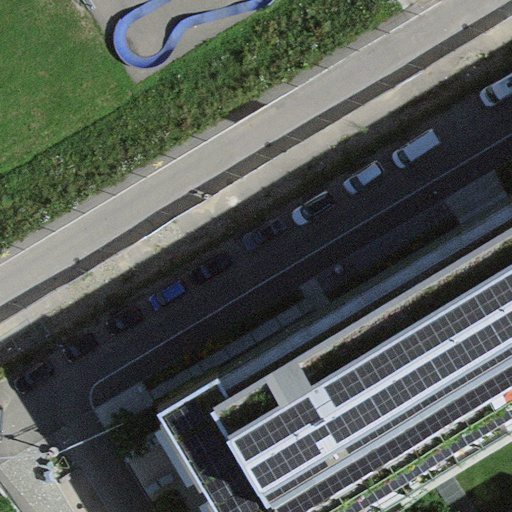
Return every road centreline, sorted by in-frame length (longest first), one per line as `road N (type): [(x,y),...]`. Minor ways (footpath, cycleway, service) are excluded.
road 1 (residential): [(0,303),(494,0)]
road 2 (residential): [(74,405),(137,511)]
